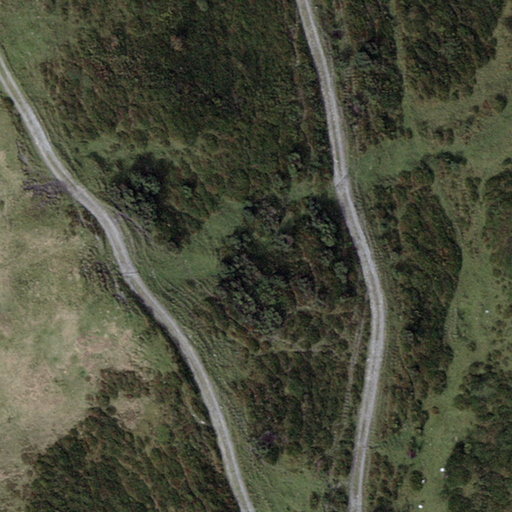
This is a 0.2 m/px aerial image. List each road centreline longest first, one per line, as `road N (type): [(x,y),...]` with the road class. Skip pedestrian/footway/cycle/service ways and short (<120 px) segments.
road 1 (track): [(356,511),(378,303),(303,0)]
road 2 (track): [(0,63),(60,172),(108,225),(124,263),(191,355),(249,511)]
